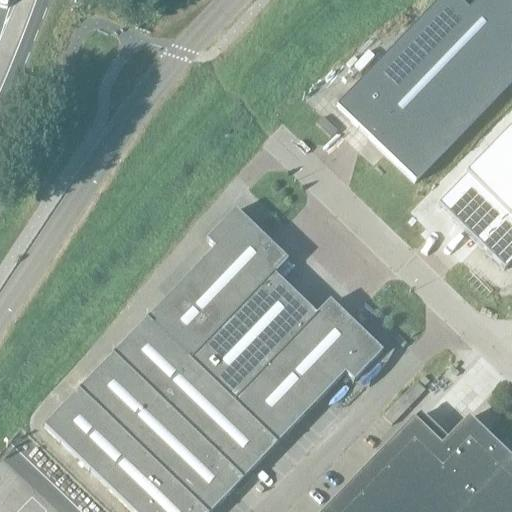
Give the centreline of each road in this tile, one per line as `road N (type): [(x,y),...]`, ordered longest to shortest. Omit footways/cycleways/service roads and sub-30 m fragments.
road 1 (unclassified): [(0,316),(177,51),(228,0)]
road 2 (unclassified): [(511,362),(281,148)]
